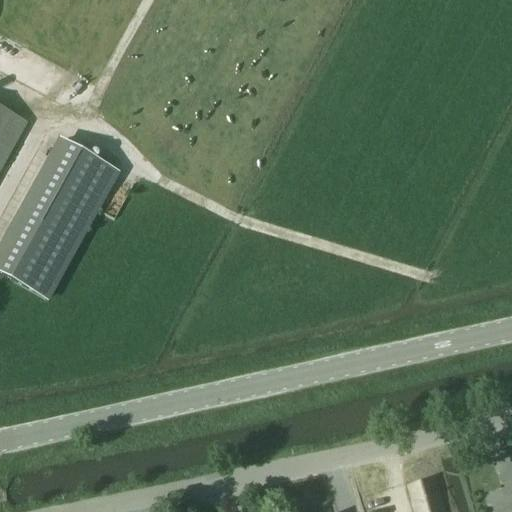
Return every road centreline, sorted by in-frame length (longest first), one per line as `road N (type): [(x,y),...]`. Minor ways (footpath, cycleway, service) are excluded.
road 1 (tertiary): [(511,329),(0,441)]
road 2 (track): [(0,73),(235,221),(425,279)]
road 3 (unclassified): [(80,511),(511,418)]
road 4 (track): [(81,119),(148,0)]
